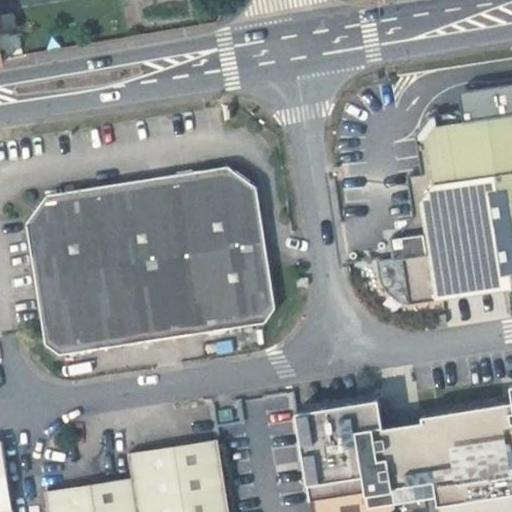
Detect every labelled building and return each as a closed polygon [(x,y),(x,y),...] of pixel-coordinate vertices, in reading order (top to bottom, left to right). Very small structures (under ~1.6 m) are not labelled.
[(436,300),(511,288),(511,87),(477,93),(478,102),(461,105),(464,122),(435,126),(426,138),(434,185),(419,188),(432,277),(436,300)] [(60,354),(266,323),(276,308),(256,187),(228,166),(48,195),(26,223),(43,327),(46,345),(60,354)] [(423,278),(432,277),(419,188),(410,190),(413,214),(423,278)] [(511,373),(286,405),(300,511),(490,511),(511,509),(511,373)] [(45,492),(48,511),(230,511),(219,439),(129,453),(133,478),(45,492)] [(0,511),(13,511),(3,447),(0,447),(0,511)]
